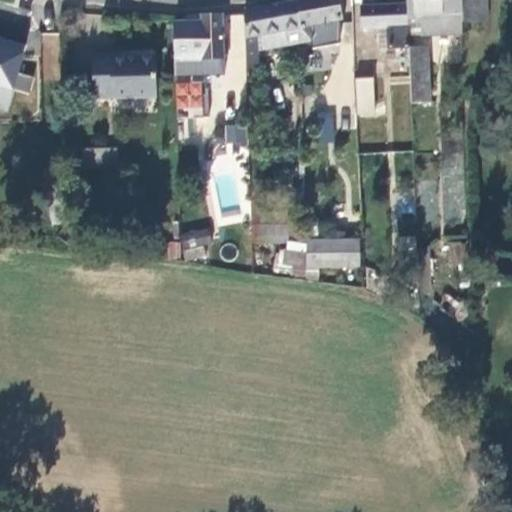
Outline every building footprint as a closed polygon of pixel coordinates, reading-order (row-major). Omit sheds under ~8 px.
[(298,0),(292,0),(244,11),(245,62),(257,60),(256,34),(262,32),(265,46),(300,40),(300,26),(298,0)] [(298,0),(300,26),(319,21),(317,0),(298,0)] [(336,0),(317,0),(319,21),(322,29),(331,27),(330,20),(340,17),(336,0)] [(412,0),(412,5),(413,16),(422,15),(423,34),(464,33),(463,21),(462,0),(412,0)] [(487,0),(462,0),(463,21),(488,20),(487,0)] [(388,49),(414,48),(414,46),(413,35),(413,16),(412,5),(360,7),(361,28),(388,27),(388,49)] [(413,35),(423,34),(422,15),(413,16),(413,35)] [(186,22),(174,23),(174,58),(183,58),(183,62),(202,62),(202,57),(222,57),(222,17),(186,17),(186,22)] [(43,33),(42,79),(59,79),(60,33),(43,33)] [(0,37),(0,109),(8,111),(13,90),(29,93),(33,76),(19,73),(26,43),(0,37)] [(432,46),(414,46),(414,48),(416,104),(434,103),(432,46)] [(90,96),(155,95),(154,53),(109,54),(109,51),(89,51),(90,96)] [(323,59),(300,60),(301,82),(324,81),(323,59)] [(372,78),(354,79),(355,114),(373,113),(372,78)] [(175,81),(174,112),(204,113),(205,82),(175,81)] [(313,112),(313,140),(333,140),(333,112),(313,112)] [(225,142),(246,143),(246,125),(225,125),(225,142)] [(119,166),(119,148),(83,149),(84,167),(119,166)] [(286,226),(254,223),(252,239),(284,243),(286,226)] [(182,232),(183,246),(210,244),(209,231),(182,232)] [(359,238),(309,240),(310,267),(360,265),(359,238)] [(465,242),(446,242),(446,265),(466,265),(465,242)] [(408,291),(420,300),(425,300),(424,250),(408,250),(408,291)]
